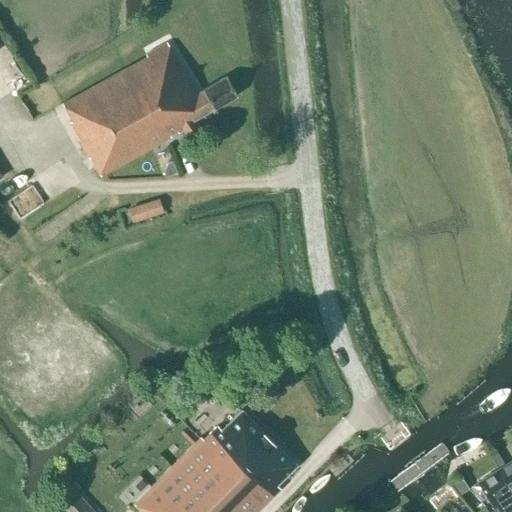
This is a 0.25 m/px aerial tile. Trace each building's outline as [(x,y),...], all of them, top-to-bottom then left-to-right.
[(197,93),(168,42),(147,54),(148,56),(64,103),(73,120),(70,122),(101,176),(183,131),(186,137),(199,130),(193,121),(236,96),(225,77),(197,93)] [(133,221),(161,213),(157,200),(130,208),(133,221)] [(295,465),(240,410),(221,430),(217,426),(202,440),(200,437),(132,504),(140,511),(256,511),(279,489),(275,485),(295,465)] [(497,452),(491,457),(498,467),(504,463),(505,463),(497,452)] [(511,457),(505,463),(504,463),(498,467),(497,468),(511,490),(511,457)] [(497,511),(511,511),(511,490),(497,468),(477,482),(497,511)] [(65,511),(95,511),(69,482),(52,497),(65,511)]
